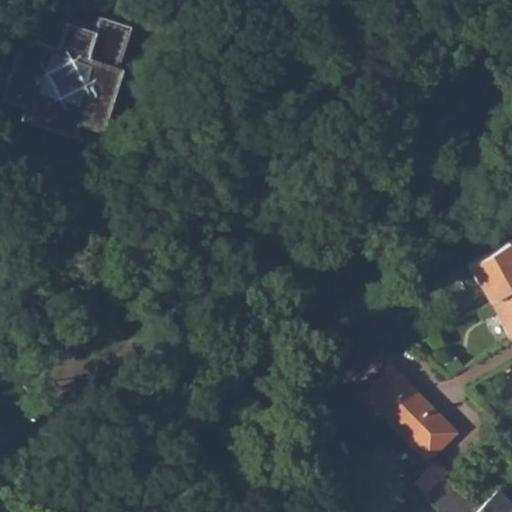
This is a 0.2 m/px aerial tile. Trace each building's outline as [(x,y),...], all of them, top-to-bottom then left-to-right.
[(64,4),(50,0),(33,0),(21,34),(15,32),(0,76),(0,105),(14,110),(12,113),(67,132),(69,122),(92,128),(114,65),(110,64),(124,24),(93,13),(91,20),(61,11),(64,4)] [(465,264),(486,301),(511,286),(511,250),(506,240),(465,264)] [(511,286),(486,301),(507,338),(511,334),(511,286)] [(363,391),(427,456),(455,428),(391,362),(363,391)] [(424,492),(443,511),(462,493),(443,473),(424,492)] [(327,511),(410,511),(391,477),(327,511)] [(473,511),(511,511),(511,504),(497,489),(473,511)]
